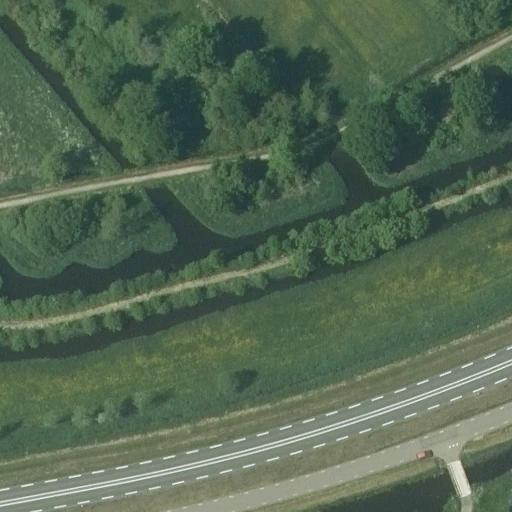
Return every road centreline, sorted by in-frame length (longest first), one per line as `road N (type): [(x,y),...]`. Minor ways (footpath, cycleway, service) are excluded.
road 1 (primary): [(0,503),(310,434),(511,361)]
road 2 (unclassified): [(511,409),(196,511)]
